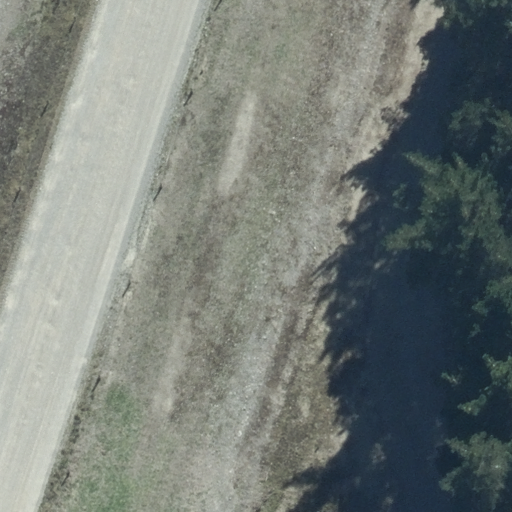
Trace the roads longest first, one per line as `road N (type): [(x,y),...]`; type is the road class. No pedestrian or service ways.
road 1 (track): [(455,0),(427,82),(417,511)]
road 2 (unclassified): [(0,400),(132,0)]
